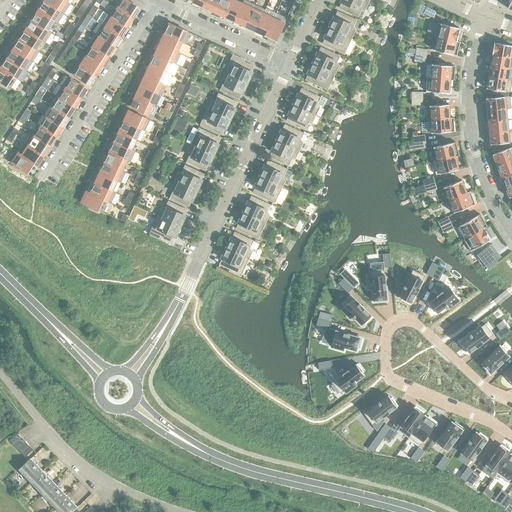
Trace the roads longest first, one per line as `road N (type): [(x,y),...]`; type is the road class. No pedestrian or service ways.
road 1 (residential): [(511,437),(391,380),(383,343),(388,326),(408,320),(478,383),(511,400)]
road 2 (residential): [(164,326),(292,66)]
road 3 (residential): [(182,511),(67,450),(0,371)]
road 4 (residential): [(489,18),(474,72),(474,133),(511,233)]
road 5 (tertiary): [(415,511),(208,454)]
road 6 (residential): [(50,173),(158,1)]
road 7 (residential): [(292,66),(158,1)]
